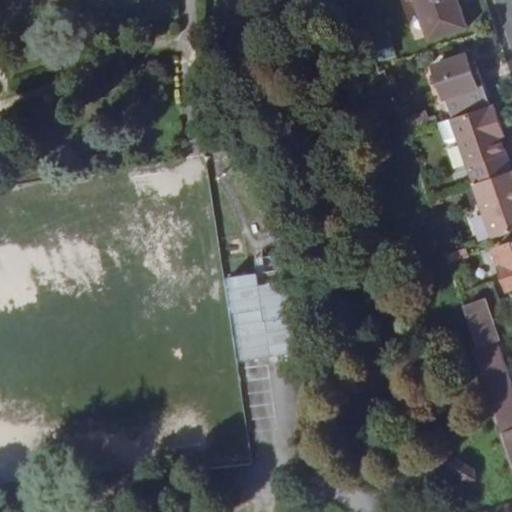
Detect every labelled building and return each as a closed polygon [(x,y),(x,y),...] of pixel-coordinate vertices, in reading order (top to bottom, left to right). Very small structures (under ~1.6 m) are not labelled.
[(468,28),(458,0),(415,0),(429,42),(468,28)] [(468,55),(435,66),(446,98),(478,87),(468,55)] [(470,173),(511,159),(495,104),(452,119),(470,173)] [(411,132),(429,126),(425,114),(407,120),(411,132)] [(492,239),(511,231),(511,158),(511,159),(470,173),(492,239)] [(511,243),(495,249),(509,291),(511,289),(511,243)] [(465,304),(478,343),(479,347),(496,341),(498,340),(484,298),(465,304)] [(496,341),(479,347),(487,370),(504,365),(496,341)] [(472,346),(511,467),(511,389),(505,370),(489,376),(487,370),(479,347),(478,343),(472,346)] [(489,376),(505,370),(504,365),(487,370),(489,376)] [(378,388),(356,398),(366,432),(381,436),(388,433),(394,420),(378,388)] [(446,473),(467,485),(477,470),(456,458),(446,473)]
